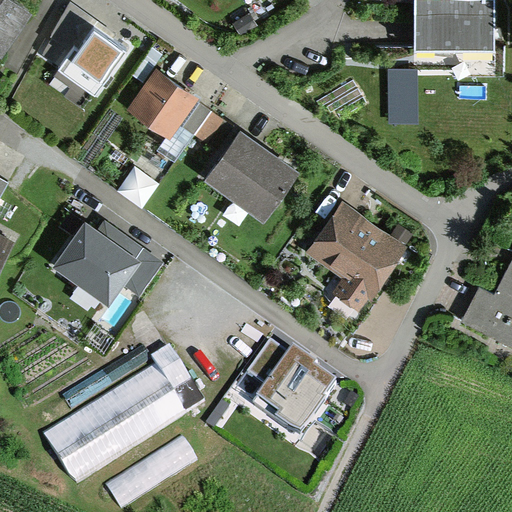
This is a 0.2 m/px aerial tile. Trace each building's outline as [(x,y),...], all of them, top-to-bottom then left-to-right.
[(27,0),(0,0),(0,48),(2,51),(34,4),(27,0)] [(42,50),(98,88),(128,43),(108,30),(94,21),(97,16),(73,0),(52,32),(53,33),(42,50)] [(493,0),(414,0),(415,41),(494,41),(493,0)] [(199,94),(158,64),(130,103),(171,132),(195,100),(199,94)] [(298,164),(240,123),(204,174),(262,215),(298,164)] [(122,194),(148,204),(160,176),(133,165),(122,194)] [(406,242),(344,198),(307,250),(343,275),(334,288),(361,307),(406,242)] [(100,225),(86,215),(48,267),(96,301),(101,294),(109,300),(124,280),(140,291),(164,258),(106,216),(100,225)] [(0,265),(15,237),(0,229),(0,265)] [(511,257),(492,297),(478,289),(463,318),(511,343),(511,257)] [(253,402),(300,437),(326,401),(323,399),(334,383),(315,369),(318,365),(294,347),(289,354),(271,341),(249,372),(266,384),(253,402)] [(155,363),(43,434),(74,483),(205,401),(175,354),(170,346),(151,357),(153,359),(155,363)] [(64,396),(73,409),(153,359),(151,357),(145,347),(64,396)] [(108,484),(123,507),(200,459),(186,436),(108,484)]
